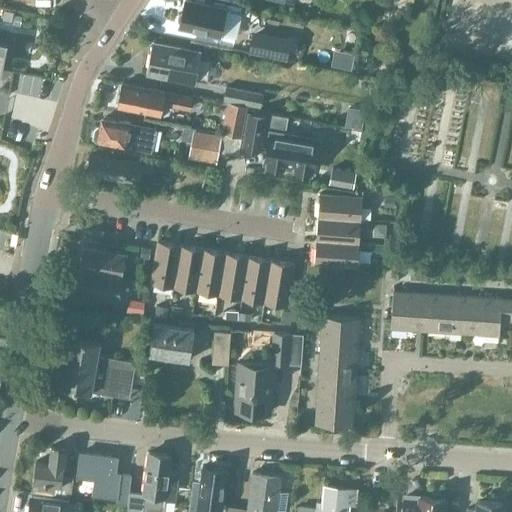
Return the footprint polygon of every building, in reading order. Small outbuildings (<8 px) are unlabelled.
[(219,36),(226,8),(189,0),(185,0),(183,12),(179,14),(178,20),(180,24),(180,27),(219,36)] [(251,34),(248,53),(286,60),(290,41),(251,34)] [(195,83),(201,51),(154,43),(147,74),(195,83)] [(401,48),(383,58),(391,72),(409,63),(401,48)] [(159,91),(123,83),(118,107),(146,113),(146,114),(160,117),(162,105),(190,111),(193,96),(159,89),(159,91)] [(227,87),(224,99),(260,106),(263,94),(227,87)] [(229,102),(226,114),(246,118),(248,106),(229,102)] [(350,107),(347,126),(362,128),(365,110),(350,107)] [(248,113),(242,147),(260,150),(266,117),(248,113)] [(271,113),(269,126),(286,128),(288,116),(271,113)] [(96,129),(94,136),(96,139),(99,141),(152,152),(157,127),(119,120),(119,122),(103,119),(102,127),(98,128),(96,129)] [(194,130),(189,158),(216,162),(221,135),(194,130)] [(269,130),(263,166),(315,174),(321,139),(269,130)] [(163,192),(163,191),(166,180),(152,178),(153,172),(140,170),(141,164),(91,155),(87,175),(138,184),(137,187),(163,192)] [(332,168),(330,184),(353,188),(355,171),(332,168)] [(318,217),(361,220),(363,197),(320,193),(318,217)] [(386,196),(386,206),(395,207),(396,197),(386,196)] [(359,242),(361,220),(318,217),(317,239),(359,242)] [(374,224),(374,236),(386,236),(386,224),(374,224)] [(357,265),(359,242),(317,239),(315,262),(357,265)] [(174,287),(181,245),(158,241),(151,283),(174,287)] [(375,244),(374,255),(385,256),(385,245),(375,244)] [(197,291),(204,248),(181,245),(174,287),(197,291)] [(142,246),(140,258),(150,259),(152,248),(142,246)] [(80,271),(122,278),(126,255),(84,248),(80,271)] [(219,294),(226,252),(204,248),(197,291),(219,294)] [(242,298),(249,256),(226,252),(219,294),(242,298)] [(264,302),(271,260),(249,256),(242,298),(264,302)] [(271,260),(264,302),(287,306),(294,264),(271,260)] [(118,301),(122,278),(80,271),(76,294),(118,301)] [(421,330),(423,292),(394,290),(391,328),(421,330)] [(450,332),(452,294),(423,292),(421,330),(450,332)] [(479,334),(481,296),(452,294),(450,332),(479,334)] [(509,320),(510,298),(481,296),(479,334),(500,335),(501,319),(509,320)] [(129,299),(127,311),(142,314),(144,302),(129,299)] [(171,305),(170,316),(180,318),(182,307),(171,305)] [(156,306),(154,315),(166,317),(167,308),(156,306)] [(225,310),(225,318),(237,319),(238,311),(225,310)] [(299,310),(299,319),(308,319),(308,310),(299,310)] [(282,311),(281,322),(290,323),(292,312),(282,311)] [(321,343),(358,345),(360,318),(323,315),(321,343)] [(190,360),(194,328),(154,322),(149,354),(190,360)] [(227,364),(230,332),(214,331),(212,363),(227,364)] [(274,332),(271,361),(285,362),(288,363),(300,364),(303,334),(291,333),(274,332)] [(124,360),(109,357),(97,355),(99,342),(69,337),(64,361),(122,371),(124,360)] [(356,372),(358,345),(321,343),(319,370),(356,372)] [(122,371),(64,361),(60,387),(79,390),(78,394),(88,395),(88,391),(114,395),(116,382),(132,385),(136,362),(124,360),(122,371)] [(271,409),(274,368),(238,366),(235,406),(271,409)] [(355,399),(356,372),(319,370),(318,396),(355,399)] [(353,426),(355,399),(318,396),(316,424),(353,426)] [(64,468),(66,449),(52,447),(49,463),(36,462),(32,492),(71,497),(73,478),(67,477),(68,469),(64,468)] [(80,452),(77,477),(96,480),(94,495),(117,498),(117,499),(117,502),(128,503),(130,491),(132,474),(116,472),(118,456),(80,452)] [(175,500),(177,484),(178,471),(169,470),(171,455),(150,453),(144,493),(130,492),(126,511),(162,511),(165,498),(175,500)] [(192,490),(189,511),(205,511),(206,510),(217,511),(221,511),(227,470),(225,469),(203,466),(200,491),(192,490)] [(282,476),(253,472),(247,511),(277,511),(281,511),(286,511),(288,495),(280,494),(282,476)] [(355,504),(357,489),(325,486),(323,509),(299,506),(298,511),(347,511),(348,503),(355,504)] [(402,511),(444,511),(445,499),(446,499),(446,498),(442,498),(440,494),(433,494),(431,497),(420,496),(420,497),(420,499),(404,497),(402,511)] [(80,511),(82,503),(31,496),(29,511),(80,511)] [(502,511),(503,503),(479,501),(478,509),(468,508),(467,511),(502,511)]
